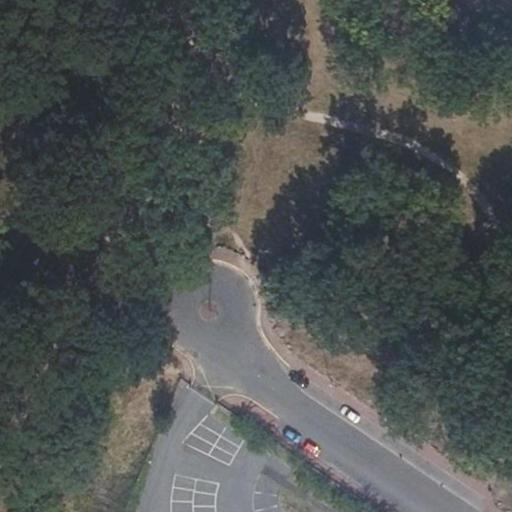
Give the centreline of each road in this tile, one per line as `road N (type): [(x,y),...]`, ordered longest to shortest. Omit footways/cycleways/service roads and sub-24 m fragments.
road 1 (residential): [(223,336),(285,403),(444,511)]
road 2 (residential): [(223,336),(236,321),(233,293),(217,281),(197,282),(182,294),(180,321),(192,335),(216,339)]
